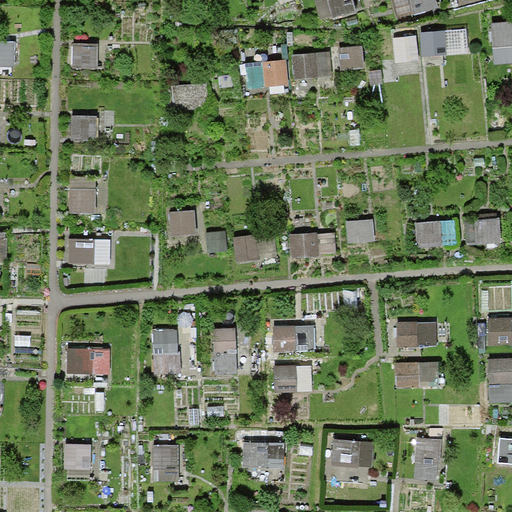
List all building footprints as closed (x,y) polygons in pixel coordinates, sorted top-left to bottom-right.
[(330,0),(335,14),(357,7),(354,0),(330,0)] [(413,0),(416,10),(438,3),(437,0),(413,0)] [(511,18),(491,21),(493,41),(511,39),(511,18)] [(422,26),(424,47),(441,45),(439,25),(422,26)] [(403,30),(405,48),(419,46),(417,28),(403,30)] [(15,39),(0,38),(0,64),(15,64),(15,39)] [(73,40),(73,64),(98,64),(98,41),(73,40)] [(340,45),(343,66),(365,64),(362,42),(340,45)] [(294,51),(296,75),(318,73),(316,49),(294,51)] [(265,59),(267,85),(290,83),(287,57),(265,59)] [(207,80),(172,83),(175,107),(209,104),(207,80)] [(72,112),(72,134),(103,134),(102,112),(72,112)] [(97,185),(70,184),(69,209),(96,210),(97,185)] [(170,209),(172,232),(195,230),(193,207),(170,209)] [(475,218),(477,242),(503,239),(501,216),(475,218)] [(348,219),(350,240),(376,238),(374,217),(348,219)] [(417,219),(418,244),(442,243),(441,218),(417,219)] [(205,230),(206,250),(228,248),(226,229),(205,230)] [(291,232),(293,254),(320,252),(317,229),(291,232)] [(234,235),(237,259),(262,255),(258,231),(234,235)] [(94,236),(70,236),(70,260),(95,260),(94,236)] [(511,314),(489,316),(490,343),(511,341),(511,314)] [(436,319),(419,320),(420,344),(438,343),(436,319)] [(314,324),(274,325),(275,348),(315,347),(314,324)] [(235,325),(214,326),(216,371),(238,370),(235,325)] [(176,328),(153,330),(155,353),(178,351),(176,328)] [(111,346),(66,345),(66,367),(110,369),(111,346)] [(511,356),(490,358),(491,383),(511,382),(511,356)] [(440,360),(422,359),(422,385),(440,385),(440,360)] [(312,363),(274,364),(274,389),(312,388),(312,363)] [(198,385),(175,386),(175,406),(199,406),(198,385)] [(443,435),(418,434),(417,459),(442,460),(443,435)] [(335,437),(334,460),(372,463),(373,440),(335,437)] [(511,437),(500,437),(500,462),(511,461),(511,437)] [(283,439),(244,439),(244,461),(283,461),(283,439)] [(92,441),(65,441),(65,466),(92,466),(92,441)] [(179,466),(155,466),(155,479),(180,479),(179,466)]
